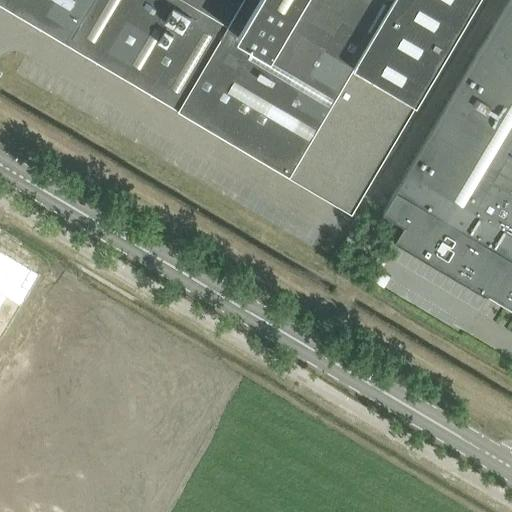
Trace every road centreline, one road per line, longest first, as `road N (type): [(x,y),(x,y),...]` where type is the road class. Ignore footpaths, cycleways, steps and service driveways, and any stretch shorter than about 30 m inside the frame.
road 1 (unclassified): [(511,497),(0,198)]
road 2 (primary): [(511,469),(10,172)]
